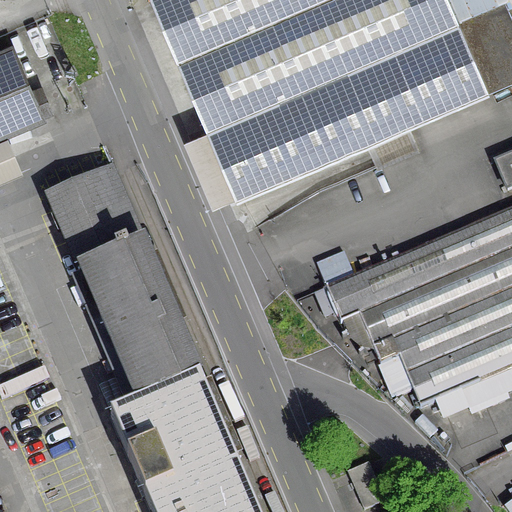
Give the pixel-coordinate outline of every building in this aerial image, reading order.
[(149,0),(235,199),(485,92),(485,91),(511,79),(511,25),(501,0),(149,0)] [(32,92),(12,46),(0,50),(0,131),(51,110),(41,88),(32,92)] [(0,169),(18,163),(12,148),(0,152),(0,169)] [(511,156),(494,165),(505,191),(511,188),(511,156)] [(149,511),(253,511),(110,173),(46,200),(135,407),(109,418),(149,511)] [(511,210),(324,290),(338,325),(357,317),(378,367),(396,359),(418,410),(511,369),(511,210)] [(366,465),(346,474),(362,511),(382,502),(366,465)]
